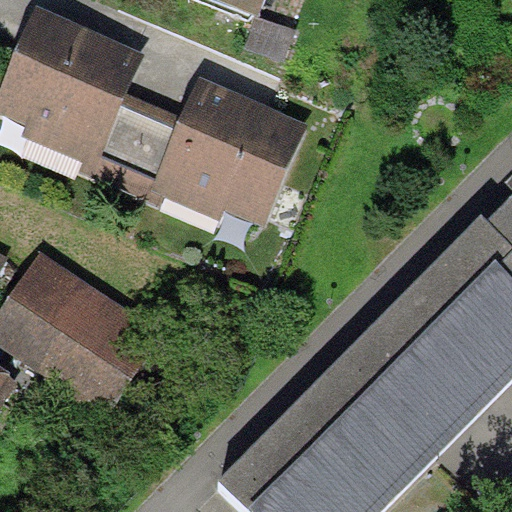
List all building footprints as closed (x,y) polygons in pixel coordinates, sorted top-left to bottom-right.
[(266,0),(207,0),(259,20),(266,0)] [(145,57),(38,10),(0,96),(0,116),(24,127),(21,135),(82,162),(96,168),(128,96),(145,57)] [(309,128),(200,80),(183,119),(150,193),(165,199),(221,224),(226,214),(263,230),(309,128)] [(183,119),(128,96),(96,168),(82,162),(76,174),(160,210),(165,199),(150,193),(183,119)] [(483,221),(219,489),(241,511),(384,511),(511,381),(511,184),(507,189),(511,193),(511,204),(487,226),(483,221)] [(160,332),(42,252),(0,313),(0,351),(100,419),(160,332)] [(0,417),(20,386),(0,372),(0,417)]
